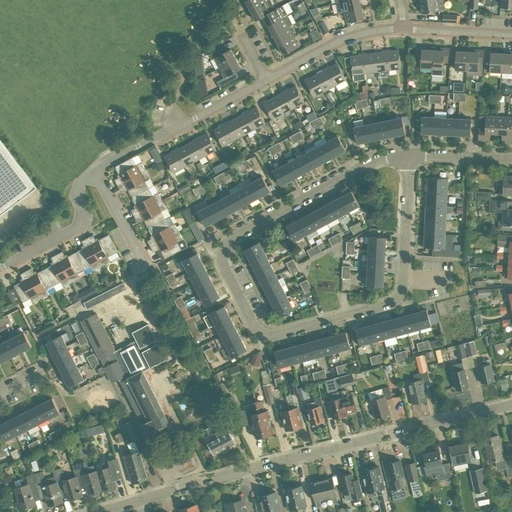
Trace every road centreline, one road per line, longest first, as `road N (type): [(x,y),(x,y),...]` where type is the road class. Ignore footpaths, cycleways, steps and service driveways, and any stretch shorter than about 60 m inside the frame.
road 1 (residential): [(409,153),(397,297),(270,335),(254,326),(222,262),(225,243),(396,155)]
road 2 (unclassified): [(101,511),(187,483),(511,405)]
road 3 (residential): [(0,268),(79,225),(77,188),(92,169)]
road 4 (residential): [(266,79),(337,42),(401,28)]
